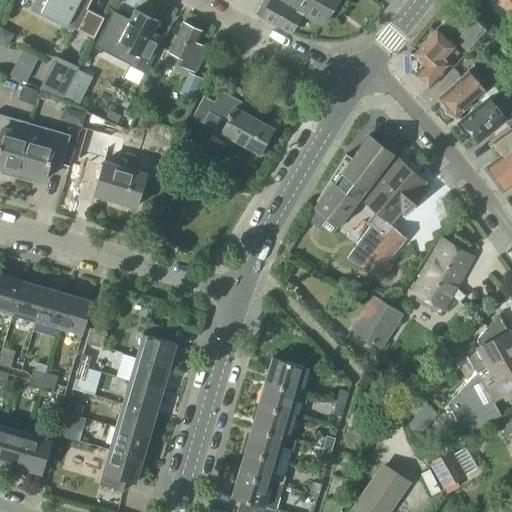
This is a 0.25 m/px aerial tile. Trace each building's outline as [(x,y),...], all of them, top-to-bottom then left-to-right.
[(43,0),(45,1),(40,12),(93,39),(102,22),(82,11),(87,0),(43,0)] [(261,18),(290,34),(301,15),(320,25),(337,0),(277,0),(276,0),(262,0),(255,14),(261,18)] [(511,0),(493,0),(511,14),(511,0)] [(98,49),(145,73),(163,38),(153,32),(158,22),(134,9),(129,20),(116,13),(98,49)] [(452,20),(460,27),(457,30),(461,34),(455,41),(466,51),(484,31),(462,10),(452,20)] [(182,23),(169,52),(180,58),(177,64),(194,72),(205,49),(196,44),(202,32),(182,23)] [(14,36),(0,28),(0,44),(7,48),(14,36)] [(484,36),(490,42),(496,36),(490,29),(484,36)] [(437,30),(432,35),(427,34),(420,41),(422,46),(413,55),(409,55),(410,74),(414,74),(428,87),(449,65),(448,65),(458,53),(452,47),(454,45),(437,30)] [(23,47),(10,73),(26,81),(39,55),(23,47)] [(55,56),(39,88),(63,99),(78,68),(55,56)] [(454,114),(456,116),(487,88),(475,74),(472,76),(467,71),(456,81),(457,82),(440,97),(448,106),(449,112),(454,114)] [(178,96),(190,102),(200,80),(188,74),(178,96)] [(35,102),(39,89),(23,84),(19,97),(35,102)] [(499,94),(494,88),(485,95),(491,101),(499,94)] [(192,117),(203,123),(216,131),(222,120),(226,122),(220,133),(259,154),(272,128),(244,113),(248,106),(220,92),(221,91),(220,91),(214,102),(203,96),(192,117)] [(463,124),(462,128),(466,132),(470,133),(478,142),(503,121),(508,127),(511,123),(511,102),(499,112),(488,99),(461,121),(463,124)] [(67,107),(63,117),(81,123),(84,112),(67,107)] [(120,116),(109,111),(106,118),(117,123),(120,116)] [(1,173),(7,174),(22,122),(0,115),(0,168),(3,169),(1,173)] [(22,122),(7,174),(30,181),(32,177),(44,181),(44,180),(49,162),(61,165),(69,135),(22,122)] [(486,166),(505,191),(511,185),(511,128),(491,143),(500,156),(486,166)] [(93,195),(135,208),(145,174),(116,165),(124,140),(86,129),(78,158),(102,166),(93,195)] [(318,202),(314,207),(314,208),(340,226),(394,154),(368,135),(350,158),(345,154),(316,201),(318,202)] [(397,160),(363,199),(382,216),(371,229),(369,227),(347,258),(380,280),(391,266),(386,261),(405,238),(388,224),(400,210),(404,214),(423,191),(419,188),(424,182),(411,172),(409,167),(405,163),(400,162),(397,160)] [(316,226),(306,220),(298,232),(308,239),(316,226)] [(411,293),(443,311),(451,296),(458,302),(464,296),(460,292),(455,288),(472,257),(441,239),(411,293)] [(0,310),(12,314),(22,281),(0,274),(0,310)] [(12,314),(35,321),(45,288),(22,281),(12,314)] [(35,321),(58,328),(68,295),(45,288),(35,321)] [(68,295),(58,328),(82,335),(91,301),(68,295)] [(351,331),(380,350),(403,315),(374,296),(351,331)] [(475,374),(473,376),(511,353),(511,336),(509,331),(508,330),(505,332),(493,321),(476,340),(480,346),(465,355),(475,374)] [(146,323),(136,357),(168,367),(175,344),(166,341),(169,330),(146,323)] [(90,327),(85,344),(99,348),(104,331),(90,327)] [(511,353),(473,376),(447,404),(467,439),(499,415),(492,402),(503,396),(505,398),(511,394),(511,353)] [(82,355),(79,367),(87,369),(91,357),(82,355)] [(0,356),(0,365),(9,368),(12,360),(0,356)] [(136,357),(129,380),(162,390),(168,367),(136,357)] [(271,358),(264,382),(297,391),(304,367),(271,358)] [(87,369),(79,367),(75,379),(84,381),(87,369)] [(33,369),(30,377),(43,381),(45,373),(33,369)] [(45,373),(43,381),(55,385),(57,377),(45,373)] [(28,385),(40,389),(43,381),(30,377),(28,385)] [(129,380),(122,404),(155,414),(162,390),(129,380)] [(43,381),(40,389),(53,393),(55,385),(43,381)] [(264,382),(257,406),(290,415),(294,401),(304,404),(307,394),(297,391),(264,382)] [(339,390),(336,402),(344,405),(348,393),(339,390)] [(410,420),(424,404),(416,397),(402,413),(410,420)] [(69,400),(65,413),(74,415),(77,403),(69,400)] [(344,405),(336,402),(332,415),(341,417),(344,405)] [(122,404),(116,427),(148,437),(155,414),(122,404)] [(257,406),(251,428),(284,438),(284,437),(290,415),(257,406)] [(74,415),(65,413),(62,425),(70,427),(74,415)] [(511,420),(500,427),(505,436),(511,432),(511,420)] [(0,437),(0,462),(17,467),(27,434),(3,427),(0,437)] [(116,427),(109,450),(141,460),(148,437),(116,427)] [(251,428),(244,451),(277,461),(281,447),(292,450),(295,440),(284,437),(284,438),(251,428)] [(27,434),(17,467),(41,474),(51,441),(27,434)] [(326,436),(322,448),(331,451),(334,439),(326,436)] [(331,451),(322,448),(319,461),(327,463),(331,451)] [(141,460),(109,450),(99,485),(122,492),(126,481),(135,483),(141,460)] [(244,451),(237,474),(282,487),(285,476),(274,473),(277,461),(244,451)] [(443,490),(446,495),(458,488),(455,482),(464,477),(450,453),(430,464),(443,490)] [(351,511),(386,511),(406,483),(382,467),(351,511)] [(240,500),(236,511),(240,511),(274,511),(282,487),(237,474),(230,497),(240,500)] [(309,494),(317,497),(321,485),(312,482),(309,494)]
